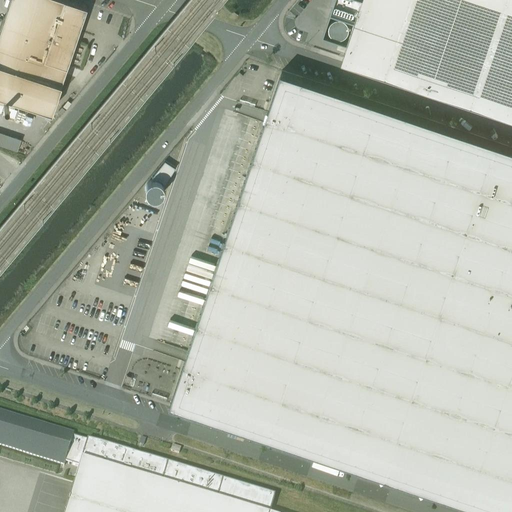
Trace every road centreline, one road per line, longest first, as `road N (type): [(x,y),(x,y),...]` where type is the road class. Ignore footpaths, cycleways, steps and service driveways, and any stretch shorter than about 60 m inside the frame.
road 1 (unclassified): [(434,511),(0,367)]
road 2 (unclassified): [(0,341),(250,38)]
road 3 (unclassified): [(511,126),(250,38)]
road 4 (unclassified): [(161,9),(0,203)]
